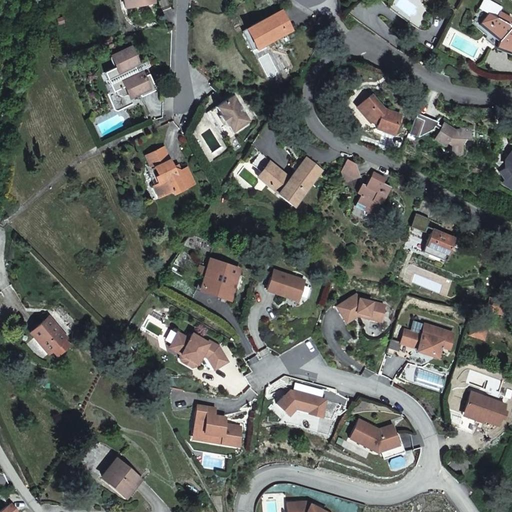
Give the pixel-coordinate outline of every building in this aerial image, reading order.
[(153,0),(123,0),(125,10),(155,5),(153,0)] [(492,16),(496,10),(500,6),(491,0),(479,0),(476,5),(486,12),(492,16)] [(278,8),(272,11),(281,30),(287,27),(278,8)] [(508,18),(496,10),(492,16),(486,12),(476,24),(496,40),(493,47),(510,54),(511,49),(511,29),(507,26),(505,23),(508,18)] [(281,30),(272,11),(249,21),(250,24),(256,38),(257,41),(281,30)] [(256,38),(250,24),(240,29),(246,43),(256,38)] [(325,38),(329,32),(323,26),(318,31),(325,38)] [(139,74),(137,70),(135,67),(141,65),(134,49),(115,58),(119,67),(105,74),(112,92),(117,91),(120,99),(122,101),(131,96),(132,100),(141,97),(144,101),(160,93),(153,77),(147,79),(145,75),(140,76),(139,74)] [(148,64),(137,70),(139,74),(150,69),(148,64)] [(382,107),(369,93),(354,106),(367,121),(372,117),(376,119),(374,126),(391,132),(398,113),(382,107)] [(250,120),(234,95),(218,105),(223,114),(221,116),(227,124),(229,123),(234,131),(250,120)] [(415,112),(407,131),(415,135),(430,127),(434,122),(437,124),(437,126),(431,136),(442,143),(444,140),(449,143),(448,154),(453,154),(460,151),(461,142),(464,137),(469,137),(470,126),(458,126),(456,128),(451,128),(451,126),(441,121),(440,122),(439,123),(434,121),(435,120),(415,112)] [(511,132),(509,133),(508,142),(511,142),(511,153),(510,154),(506,159),(505,164),(499,168),(503,176),(501,179),(508,185),(511,186),(511,132)] [(147,154),(153,170),(157,168),(159,175),(156,176),(159,183),(154,185),(157,193),(157,195),(170,190),(172,193),(186,187),(186,184),(194,180),(188,168),(182,170),(176,168),(165,146),(147,154)] [(320,168),(305,155),(289,175),(269,159),(261,169),(266,173),(262,179),(286,198),(290,193),(295,198),(320,168)] [(344,157),(335,174),(344,179),(356,174),(353,161),(344,157)] [(157,168),(153,170),(147,172),(154,185),(159,183),(156,176),(159,175),(157,168)] [(266,173),(261,169),(256,174),(262,179),(266,173)] [(360,193),(354,204),(373,213),(378,202),(380,203),(390,185),(381,181),(383,176),(372,171),(365,183),(362,182),(357,191),(360,193)] [(291,203),(295,198),(290,193),(286,198),(291,203)] [(378,202),(373,213),(377,215),(382,205),(380,203),(378,202)] [(8,207),(2,212),(8,218),(13,213),(8,207)] [(415,212),(409,225),(422,231),(428,217),(415,212)] [(444,260),(453,236),(431,227),(421,251),(444,260)] [(228,299),(239,269),(210,259),(198,289),(228,299)] [(274,271),(266,292),(285,297),(285,295),(299,299),(305,281),(274,271)] [(335,306),(344,322),(356,315),(358,313),(362,314),(363,316),(380,320),(384,303),(358,298),(356,294),(335,306)] [(498,310),(501,301),(490,297),(487,306),(498,310)] [(31,329),(36,337),(39,335),(49,350),(52,349),(66,337),(50,315),(31,329)] [(487,325),(473,320),(468,335),(482,339),(487,325)] [(420,334),(404,329),(400,344),(438,356),(441,348),(447,350),(453,333),(423,324),(420,334)] [(207,360),(214,371),(228,363),(219,348),(209,342),(208,344),(192,335),(189,340),(178,334),(171,346),(182,352),(182,353),(180,356),(196,365),(204,352),(210,355),(207,360)] [(39,335),(36,337),(46,353),(49,350),(39,335)] [(70,343),(66,337),(52,349),(57,354),(70,343)] [(182,352),(171,346),(169,349),(180,356),(182,353),(182,352)] [(196,365),(180,356),(179,358),(180,362),(191,368),(195,367),(196,365)] [(466,406),(460,422),(474,427),(479,413),(483,415),(484,410),(487,411),(486,414),(500,419),(501,411),(504,411),(506,404),(503,404),(505,397),(474,385),(466,406)] [(276,403),(286,413),(294,405),(321,412),(325,397),(293,390),(287,395),(285,394),(276,403)] [(294,405),(286,413),(288,415),(294,409),(320,414),(331,417),(339,401),(325,397),(321,412),(294,405)] [(216,409),(197,406),(193,431),(211,434),(210,441),(238,446),(241,426),(224,424),(225,417),(215,416),(216,409)] [(356,419),(346,438),(373,452),(396,445),(390,425),(376,429),(356,419)] [(192,439),(210,441),(211,434),(193,431),(192,439)] [(141,480),(117,455),(101,472),(125,496),(141,480)] [(287,503),(287,511),(324,511),(306,502),(287,503)] [(17,511),(11,503),(0,510),(0,511),(17,511)]
